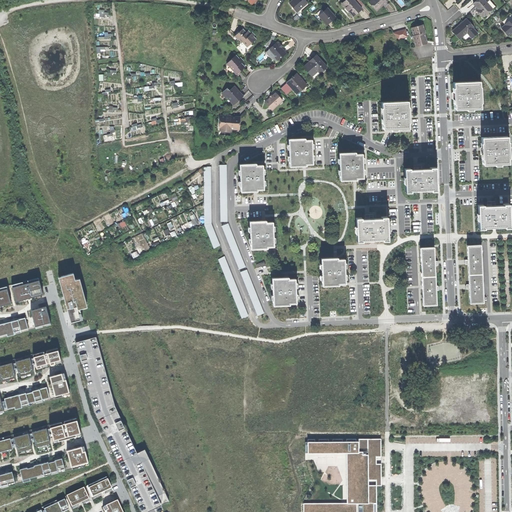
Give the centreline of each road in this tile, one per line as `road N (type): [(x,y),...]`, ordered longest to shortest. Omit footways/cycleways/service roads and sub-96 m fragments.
road 1 (residential): [(445,153),(394,154),(307,121),(234,159),(231,215),(263,302),(280,324),(455,316)]
road 2 (residential): [(134,511),(86,409),(52,282)]
road 3 (residential): [(506,445),(409,445),(409,511)]
road 4 (track): [(85,223),(216,159)]
road 5 (residential): [(304,35),(339,34),(433,7)]
road 6 (residential): [(506,445),(501,318)]
road 7 (residential): [(447,194),(455,316)]
